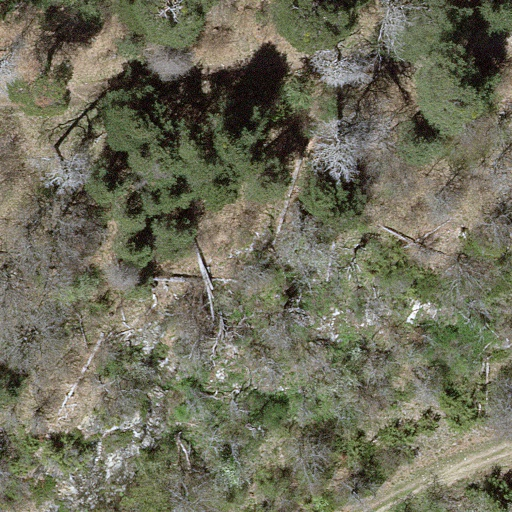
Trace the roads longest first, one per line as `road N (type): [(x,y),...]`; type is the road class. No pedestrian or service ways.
road 1 (track): [(511,43),(454,60),(318,57),(0,90)]
road 2 (track): [(368,511),(511,442)]
